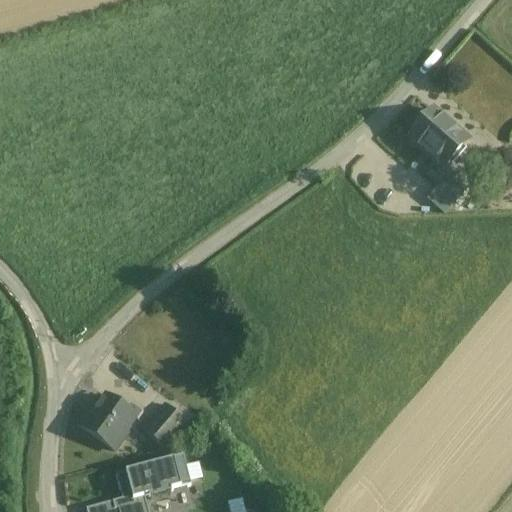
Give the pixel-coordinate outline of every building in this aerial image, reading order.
[(467,144),(434,114),(433,113),(407,143),(408,143),(421,154),(423,153),(443,171),(442,172),(443,173),(468,144),(467,143),(467,144)] [(465,192),(448,177),(427,202),(443,217),(465,192)] [(124,413),(105,400),(94,416),(87,417),(79,428),(114,454),(126,438),(125,433),(133,421),(134,420),(124,413)] [(142,415),(130,406),(124,413),(134,420),(133,421),(136,423),(142,415)] [(165,407),(142,433),(165,453),(187,427),(165,407)] [(183,461),(115,478),(121,503),(86,511),(147,511),(144,501),(150,499),(150,502),(171,497),(170,494),(190,488),(183,461)] [(226,503),(228,511),(244,511),(242,500),(226,503)]
